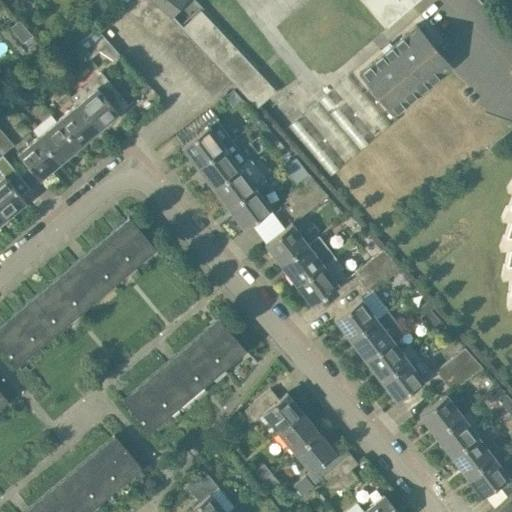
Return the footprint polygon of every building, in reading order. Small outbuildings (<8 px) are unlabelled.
[(130,0),(123,6),(133,15),(145,0),(130,0)] [(142,23),(157,5),(151,0),(145,0),(133,15),(142,23)] [(151,0),(157,5),(167,13),(172,16),(184,0),(151,0)] [(416,0),(365,0),(387,25),(416,0)] [(152,31),(167,13),(157,5),(142,23),(152,31)] [(200,9),(181,27),(187,33),(195,42),(204,51),(213,60),(221,69),(231,80),(246,97),(256,107),(274,90),(200,9)] [(178,23),(172,16),(167,13),(152,31),(154,33),(161,40),(178,23)] [(29,33),(18,20),(9,27),(20,40),(29,33)] [(161,40),(169,49),(187,33),(181,27),(178,23),(161,40)] [(415,24),(358,72),(393,113),(450,64),(439,51),(427,36),(426,37),(415,24)] [(91,57),(109,42),(97,27),(79,43),(91,57)] [(169,49),(177,58),(195,42),(187,33),(169,49)] [(177,58),(186,68),(204,51),(195,42),(177,58)] [(186,68),(195,77),(213,60),(204,51),(186,68)] [(55,60),(45,69),(51,77),(63,67),(57,60),(56,61),(55,60)] [(195,77),(203,86),(221,69),(213,60),(195,77)] [(51,77),(45,69),(33,78),(40,86),(51,77)] [(213,97),(231,80),(221,69),(203,86),(213,97)] [(93,89),(75,104),(97,131),(128,105),(100,71),(87,82),(93,89)] [(34,96),(29,89),(18,98),(23,105),(34,96)] [(78,147),(97,131),(75,104),(55,121),(78,147)] [(182,145),(218,118),(210,107),(174,134),(182,145)] [(216,119),(180,146),(196,167),(231,140),(216,119)] [(55,121),(35,138),(58,164),(78,147),(55,121)] [(258,133),(269,146),(277,139),(266,127),(258,133)] [(0,131),(0,154),(1,156),(12,146),(0,131)] [(38,180),(58,164),(35,138),(16,154),(38,180)] [(277,156),(286,149),(277,139),(269,146),(277,156)] [(231,140),(196,167),(212,188),(239,167),(238,166),(246,160),(231,140)] [(212,188),(227,208),(254,187),(265,179),(249,158),(246,160),(238,166),(239,167),(212,188)] [(282,197),(291,207),(319,186),(309,174),(282,197)] [(3,176),(0,177),(0,213),(5,219),(25,202),(3,176)] [(300,218),(327,195),(319,186),(291,207),(300,218)] [(270,208),(254,187),(227,208),(242,229),(270,208)] [(128,215),(0,323),(0,343),(17,364),(155,247),(128,215)] [(279,263),(307,242),(291,222),(264,243),(279,263)] [(279,263),(295,284),(322,263),(333,255),(317,235),(307,242),(279,263)] [(353,271),(361,282),(391,259),(382,249),(353,271)] [(334,254),(333,255),(322,263),(295,284),(310,305),(347,277),(341,268),(343,267),(334,254)] [(400,268),(391,259),(361,282),(368,292),(400,268)] [(348,339),(377,318),(387,310),(372,290),(361,297),(333,319),(348,339)] [(430,310),(424,303),(417,309),(422,316),(430,310)] [(402,331),(387,310),(377,318),(348,339),(364,360),(392,339),(402,331)] [(422,316),(431,328),(440,322),(430,310),(422,316)] [(217,319),(122,403),(150,434),(245,351),(217,319)] [(364,360),(379,380),(407,359),(415,353),(409,346),(402,351),(392,339),(364,360)] [(435,370),(443,380),(473,358),(463,346),(435,370)] [(451,390),(480,366),(473,358),(443,380),(451,390)] [(423,380),(407,359),(379,380),(395,401),(423,380)] [(418,413),(434,434),(462,414),(446,392),(418,413)] [(266,419),(278,433),(302,414),(285,393),(271,405),(262,394),(244,409),(258,425),(266,419)] [(498,399),(507,411),(511,407),(511,401),(505,393),(498,399)] [(278,433),(294,452),(318,433),(302,414),(278,433)] [(449,454),(477,434),(462,414),(434,434),(449,454)] [(323,477),(329,472),(349,455),(341,445),(333,451),(318,433),(294,452),(309,470),(292,484),(302,496),(323,477)] [(449,454),(465,475),(492,454),(477,434),(449,454)] [(114,436),(23,511),(88,511),(141,468),(114,436)] [(511,472),(508,475),(492,454),(465,475),(480,496),(497,483),(506,495),(511,489),(511,472)] [(329,472),(336,480),(343,488),(355,478),(348,470),(356,463),(349,455),(329,472)] [(263,477),(273,469),(266,460),(256,468),(263,477)] [(228,511),(235,507),(203,469),(185,484),(200,502),(187,511),(228,511)] [(283,481),(273,469),(263,477),(273,489),(283,481)] [(336,480),(329,472),(323,477),(329,486),(336,480)] [(396,511),(382,495),(362,511),(396,511)] [(511,511),(511,495),(493,511),(507,511),(511,508),(511,511)] [(116,502),(112,497),(107,502),(110,507),(116,502)]
